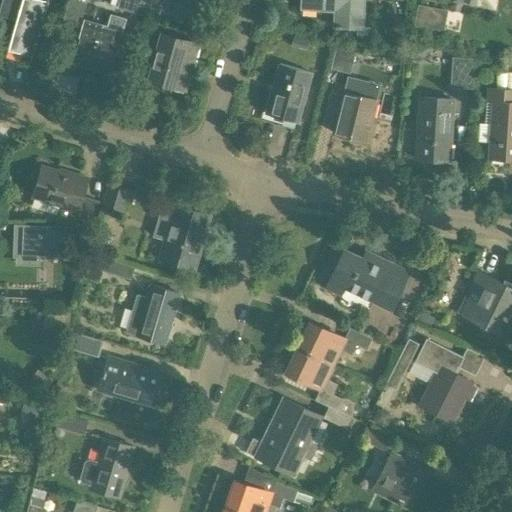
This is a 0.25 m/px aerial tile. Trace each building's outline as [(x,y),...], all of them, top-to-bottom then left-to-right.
[(30,62),(48,1),(45,0),(1,0),(0,5),(0,14),(15,19),(4,55),(30,62)] [(303,0),(303,7),(337,9),(336,26),(342,26),(343,25),(363,26),(364,16),(361,16),(362,0),(303,0)] [(418,5),(413,26),(428,29),(432,8),(418,5)] [(81,15),(65,10),(62,22),(78,26),(81,15)] [(85,20),(74,57),(109,68),(113,55),(122,58),(125,47),(116,45),(120,34),(122,34),(126,19),(111,15),(107,27),(85,20)] [(161,32),(148,78),(173,85),(186,89),(198,43),(161,33),(161,32)] [(335,47),(330,68),(349,73),(355,52),(335,47)] [(472,88),(473,58),(452,56),(450,86),(472,88)] [(298,120),(312,72),(281,63),(267,111),(298,120)] [(511,87),(489,86),(488,100),(494,101),(490,157),(511,158),(511,87)] [(366,139),(376,99),(345,90),(334,130),(366,139)] [(448,160),(453,98),(420,96),(416,158),(448,160)] [(68,174),(43,166),(33,195),(73,207),(68,222),(93,223),(100,199),(83,194),(88,177),(69,171),(68,174)] [(121,212),(128,189),(109,184),(103,206),(121,212)] [(210,213),(176,203),(175,207),(163,203),(154,235),(165,239),(160,257),(194,267),(210,213)] [(16,225),(15,249),(50,250),(50,256),(69,257),(77,227),(45,226),(16,225)] [(362,257),(344,249),(326,286),(341,294),(345,287),(391,309),(409,272),(366,251),(362,257)] [(130,279),(134,267),(90,254),(87,266),(130,279)] [(497,331),(511,299),(511,286),(477,270),(457,311),(497,331)] [(147,297),(137,294),(126,332),(164,343),(180,292),(151,283),(147,297)] [(423,312),(419,320),(430,325),(433,317),(423,312)] [(346,338),(309,320),(297,346),(333,364),(341,348),(351,353),(356,343),(366,348),(371,337),(351,328),(346,338)] [(98,357),(103,341),(71,331),(66,348),(98,357)] [(451,419),(471,381),(447,369),(456,352),(426,337),(414,361),(421,365),(435,372),(419,403),(451,419)] [(395,389),(418,343),(408,338),(385,384),(395,389)] [(337,409),(342,398),(332,393),(337,383),(326,378),(333,364),(297,346),(285,371),(321,388),(316,399),(337,409)] [(155,401),(164,371),(109,355),(100,384),(155,401)] [(317,445),(309,441),(322,414),(284,396),(262,441),(252,437),(246,450),(294,473),(302,456),(310,460),(317,445)] [(386,425),(390,417),(388,412),(381,409),(375,410),(372,418),(373,423),(381,427),(386,425)] [(83,434),(86,421),(52,411),(49,423),(83,434)] [(386,451),(392,438),(368,426),(361,439),(386,451)] [(120,495),(134,445),(105,437),(98,461),(90,458),(86,460),(82,477),(84,481),(92,483),(91,487),(120,495)] [(415,492),(426,470),(391,452),(372,487),(401,503),(409,488),(415,492)] [(272,491),(234,479),(225,505),(245,511),(266,511),(270,502),(281,505),(284,496),(295,499),(297,493),(298,489),(275,482),(272,491)] [(41,511),(45,497),(30,493),(25,511),(41,511)] [(297,493),(295,499),(294,502),(309,507),(312,498),(297,493)] [(72,511),(94,511),(96,506),(76,499),(72,511)]
